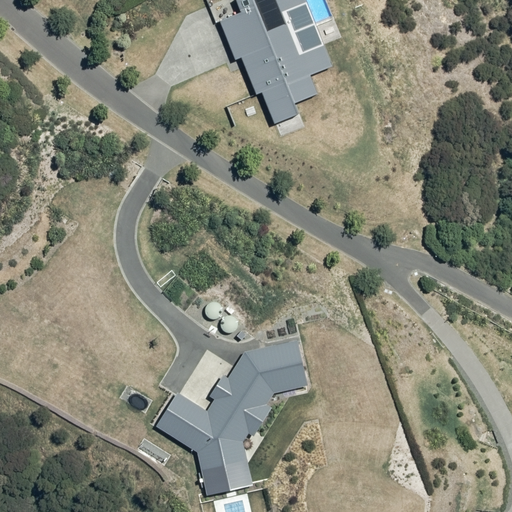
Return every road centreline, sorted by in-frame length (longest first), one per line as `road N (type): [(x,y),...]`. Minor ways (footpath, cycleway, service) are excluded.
road 1 (residential): [(2,0),(75,68),(177,140),(278,207),(385,256)]
road 2 (unknown): [(177,140),(138,250),(161,297),(222,371)]
